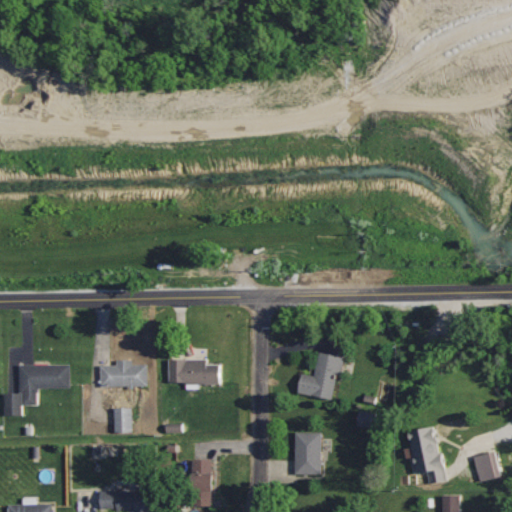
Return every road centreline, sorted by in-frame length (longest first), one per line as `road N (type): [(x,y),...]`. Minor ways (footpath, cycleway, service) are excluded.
road 1 (residential): [(511,291),(0,301)]
road 2 (residential): [(253,511),(262,296)]
